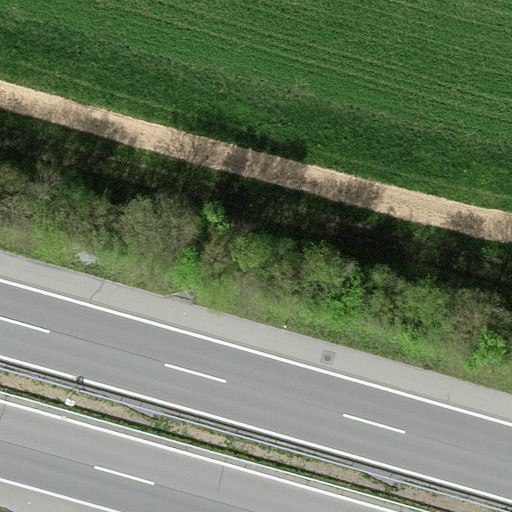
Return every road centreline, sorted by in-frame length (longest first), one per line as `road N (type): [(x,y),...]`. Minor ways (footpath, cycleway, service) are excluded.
road 1 (motorway): [(511,463),(0,316)]
road 2 (track): [(0,101),(511,239)]
road 3 (track): [(0,133),(511,270)]
road 4 (motorway): [(0,439),(257,511)]
